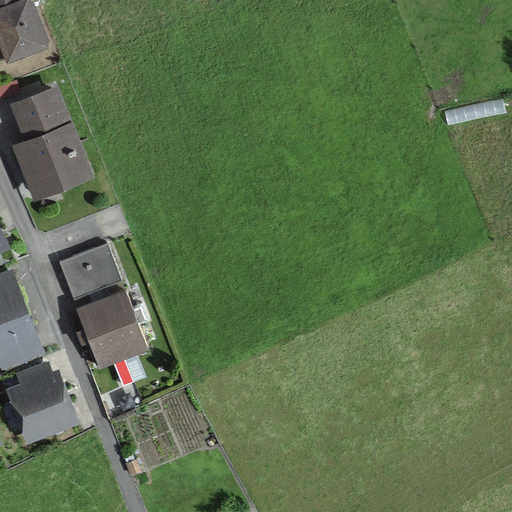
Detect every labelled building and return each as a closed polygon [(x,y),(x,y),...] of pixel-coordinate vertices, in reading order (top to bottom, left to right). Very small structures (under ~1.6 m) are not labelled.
[(30,15),(24,0),(3,0),(7,9),(0,11),(0,28),(2,34),(0,35),(0,50),(2,57),(41,42),(35,26),(41,24),(37,12),(30,15)] [(0,96),(16,92),(12,80),(0,83),(0,96)] [(17,102),(33,141),(68,127),(52,88),(17,102)] [(85,172),(68,127),(33,141),(21,146),(39,190),(85,172)] [(84,251),(98,289),(122,279),(108,242),(84,251)] [(59,260),(74,298),(98,289),(84,251),(59,260)] [(0,274),(0,349),(5,363),(39,350),(33,334),(35,333),(18,287),(15,288),(9,271),(0,274)] [(139,323),(149,319),(142,302),(132,306),(126,288),(102,297),(124,356),(148,347),(139,323)] [(100,365),(124,356),(102,297),(77,307),(100,365)] [(71,417),(55,377),(15,392),(31,433),(71,417)]
